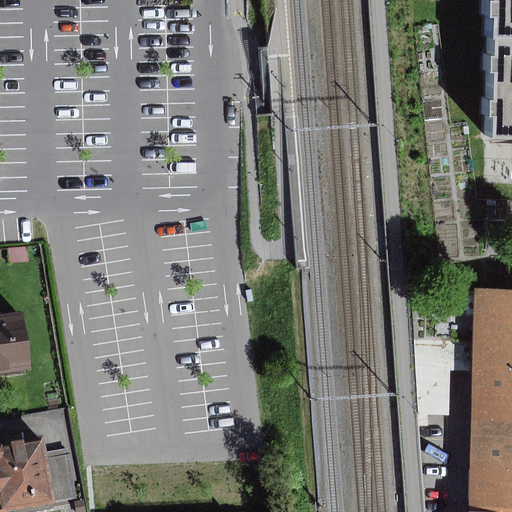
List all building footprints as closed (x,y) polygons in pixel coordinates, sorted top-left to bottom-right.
[(511,0),(484,0),(484,18),(488,18),(488,38),(511,38),(511,0)] [(511,38),(488,38),(488,53),(483,53),(483,73),(489,73),(488,101),(484,100),(484,117),(487,117),(487,137),(511,137),(511,38)] [(28,248),(8,249),(9,263),(29,262),(28,248)] [(511,511),(511,290),(476,289),(475,333),(474,372),(471,511),(511,511)] [(0,373),(34,369),(27,314),(0,317),(0,373)] [(474,372),(475,333),(458,341),(415,340),(419,414),(449,416),(450,371),(474,372)] [(47,452),(44,435),(0,441),(0,511),(7,511),(55,505),(54,502),(47,452)] [(69,448),(47,452),(54,502),(77,498),(69,448)]
